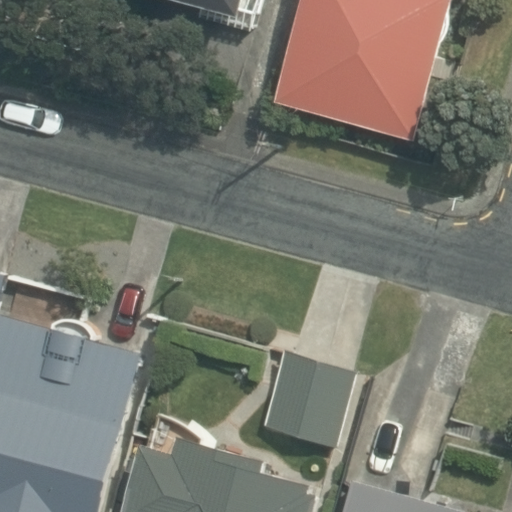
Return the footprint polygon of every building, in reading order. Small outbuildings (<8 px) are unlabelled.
[(0,0),(0,31),(8,0),(0,0)] [(207,0),(248,11),(251,0),(207,0)] [(327,0),(294,110),(432,151),(476,2),(471,1),(471,0),(327,0)] [(0,313),(10,274),(0,270),(0,313)] [(106,511),(151,352),(4,312),(0,325),(0,511),(106,511)] [(272,425),(342,446),(365,371),(294,350),(272,425)] [(152,443),(134,511),(323,511),(329,491),(323,489),(326,478),(279,466),(282,455),(189,432),(184,451),(152,443)] [(462,511),(363,482),(354,511),(462,511)]
